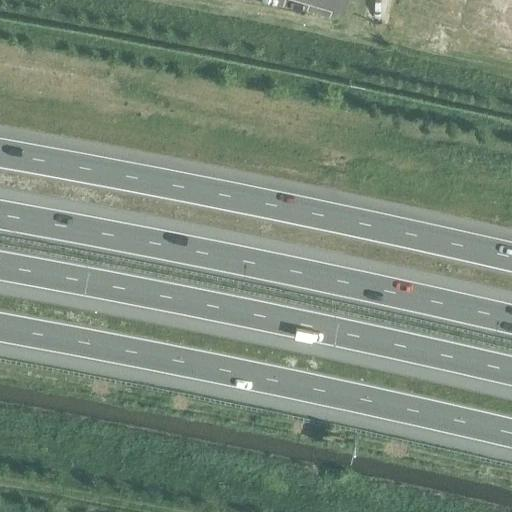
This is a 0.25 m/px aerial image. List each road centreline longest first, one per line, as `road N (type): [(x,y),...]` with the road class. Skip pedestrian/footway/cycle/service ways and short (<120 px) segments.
road 1 (motorway): [(0,330),(511,435)]
road 2 (motorway): [(0,267),(511,372)]
road 3 (motorway): [(511,325),(0,221)]
road 4 (motorway): [(511,262),(0,159)]
